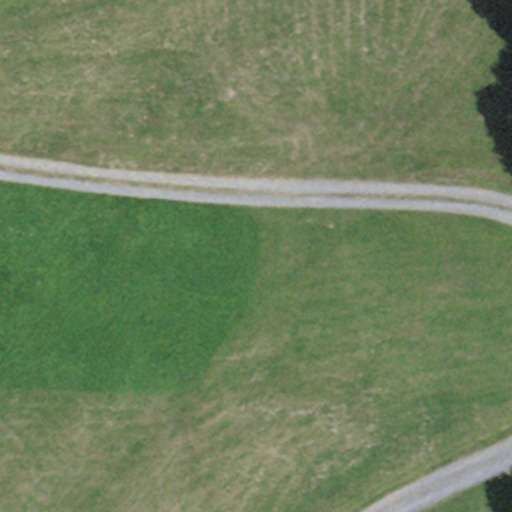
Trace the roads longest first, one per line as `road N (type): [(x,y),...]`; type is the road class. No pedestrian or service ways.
road 1 (track): [(0,166),(146,184),(453,194),(511,207)]
road 2 (track): [(511,448),(384,511)]
